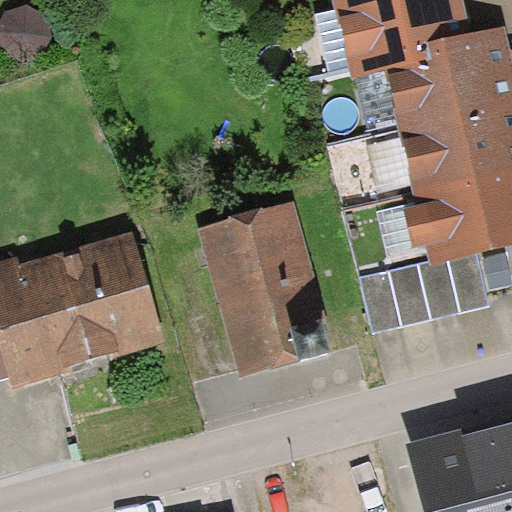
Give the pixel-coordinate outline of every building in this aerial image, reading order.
[(460,0),(367,0),(333,9),(354,88),(390,79),(408,146),(367,156),(379,203),(416,193),(436,266),(438,274),(476,266),(511,255),(511,57),(505,32),(472,41),(460,0)] [(292,212),(204,235),(244,387),(332,364),(292,212)] [(138,240),(0,281),(0,360),(8,358),(19,395),(171,348),(138,240)] [(436,266),(356,283),(368,342),(487,317),(476,266),(438,274),(436,266)] [(466,438),(414,451),(429,511),(511,511),(511,432),(467,444),(466,438)]
